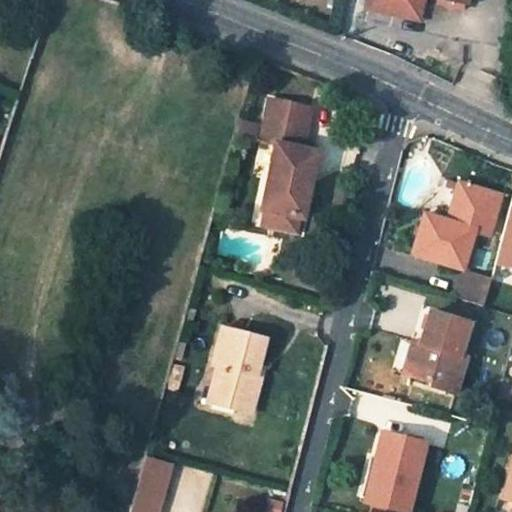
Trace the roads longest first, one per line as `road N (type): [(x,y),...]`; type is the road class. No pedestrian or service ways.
road 1 (residential): [(407,91),(295,511)]
road 2 (secondary): [(178,0),(407,91)]
